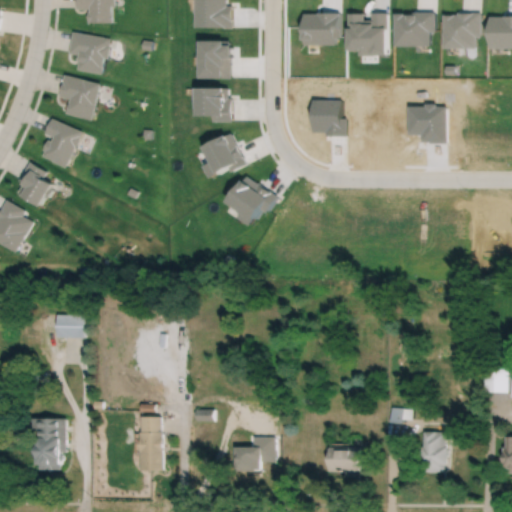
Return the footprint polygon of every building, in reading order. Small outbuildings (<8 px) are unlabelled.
[(86,314),(59,314),(59,338),(86,338),(86,314)] [(142,471),(165,471),(165,417),(142,417),(142,471)] [(66,419),(38,419),(39,470),(67,470),(66,419)] [(425,432),(423,472),(447,473),(449,433),(425,432)] [(276,437),(253,437),(253,445),(239,445),(239,478),(276,478),(276,437)] [(361,475),(361,445),(332,445),(332,475),(361,475)]
